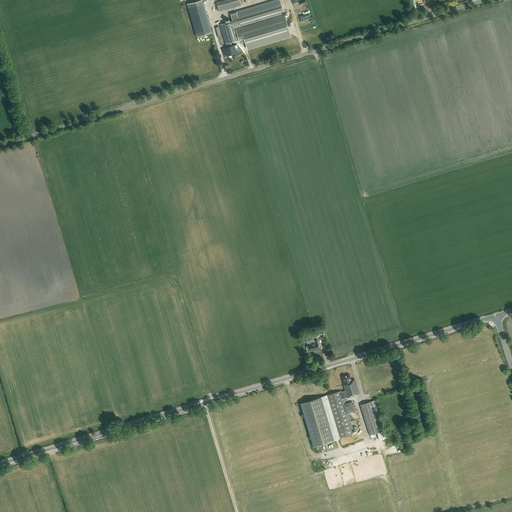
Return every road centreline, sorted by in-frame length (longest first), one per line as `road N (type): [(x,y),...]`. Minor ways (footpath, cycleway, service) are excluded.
road 1 (tertiary): [(0,463),(496,315)]
road 2 (unclassified): [(0,145),(484,0)]
